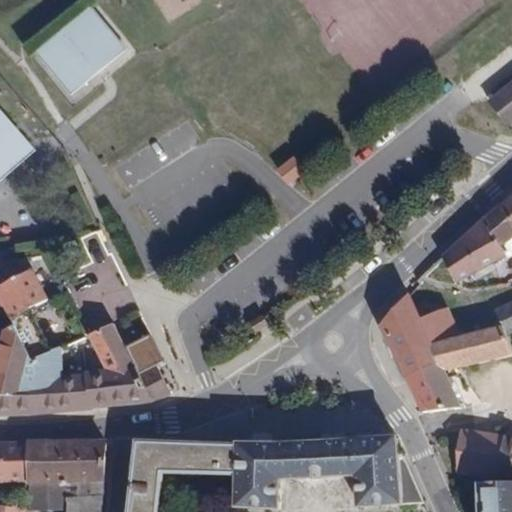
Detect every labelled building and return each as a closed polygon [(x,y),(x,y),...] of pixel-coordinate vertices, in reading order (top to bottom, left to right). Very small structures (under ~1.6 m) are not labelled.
[(39,53),(73,94),(125,49),(88,10),(39,53)] [(511,83),(491,100),(509,125),(511,123),(511,83)] [(0,108),(0,179),(35,149),(0,108)] [(275,170),(287,185),(305,170),(294,156),(275,170)] [(511,196),(497,209),(511,224),(511,235),(491,215),(485,219),(506,261),(511,273),(511,196)] [(511,224),(497,209),(491,215),(511,235),(511,224)] [(506,261),(485,219),(443,255),(455,282),(491,260),(495,268),(506,261)] [(108,281),(121,273),(108,253),(95,261),(108,281)] [(0,288),(19,280),(9,263),(3,263),(0,264),(0,288)] [(0,354),(0,413),(151,402),(138,376),(124,347),(89,279),(49,298),(34,273),(19,280),(0,288),(0,297),(7,309),(16,328),(6,334),(0,354)] [(415,310),(408,294),(401,300),(398,297),(376,320),(405,379),(438,362),(430,344),(422,327),(415,310)] [(500,324),(505,335),(511,332),(511,300),(494,308),(500,324)] [(422,307),(415,310),(422,327),(428,323),(426,317),(422,307)] [(445,308),(426,317),(428,323),(422,327),(430,344),(458,336),(445,308)] [(458,336),(430,344),(438,362),(442,370),(511,352),(505,335),(500,324),(458,336)] [(124,347),(138,376),(156,367),(163,363),(150,335),(124,347)] [(442,370),(438,362),(405,379),(420,411),(457,408),(455,401),(457,400),(456,395),(461,392),(454,376),(445,378),(442,370)] [(138,376),(151,402),(169,394),(156,367),(138,376)] [(497,478),(501,435),(459,429),(457,470),(497,478)] [(511,436),(501,435),(497,478),(511,478),(511,436)] [(394,440),(136,441),(127,511),(159,511),(164,472),(237,472),(237,505),(276,507),(277,479),(355,474),(358,505),(422,502),(394,440)] [(100,511),(107,442),(29,444),(29,480),(29,501),(66,503),(66,511),(100,511)] [(0,444),(0,481),(29,480),(29,444),(0,444)] [(511,511),(511,485),(483,485),(483,511),(511,511)]
